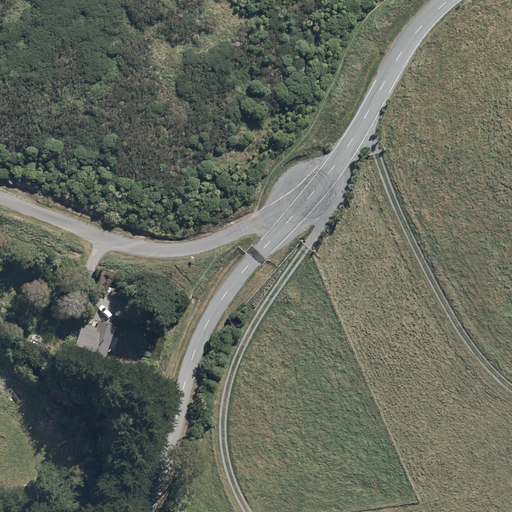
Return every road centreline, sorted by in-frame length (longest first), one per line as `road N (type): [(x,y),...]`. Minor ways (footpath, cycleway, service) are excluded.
road 1 (tertiary): [(147,511),(198,345),(291,216)]
road 2 (unclassified): [(0,198),(170,253),(291,216)]
road 3 (tertiary): [(291,216),(332,167),(404,50),(451,0)]
